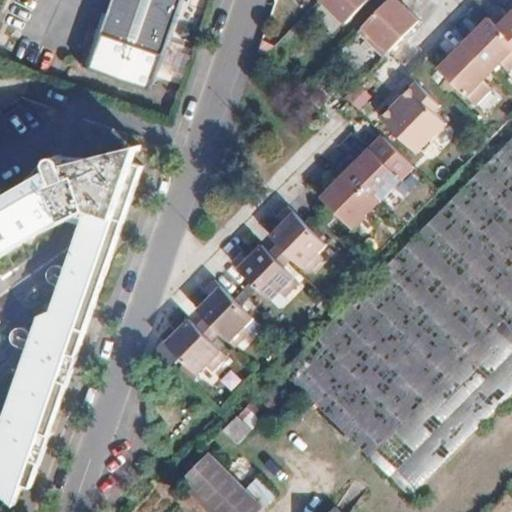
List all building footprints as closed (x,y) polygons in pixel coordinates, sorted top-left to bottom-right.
[(181,0),(111,0),(107,12),(99,9),(79,66),(130,84),(131,81),(151,88),(181,0)] [(285,0),(303,18),(321,0),(285,0)] [(321,0),(303,18),(327,41),(360,8),(352,0),(321,0)] [(502,7),(487,22),(511,45),(511,13),(510,16),(502,7)] [(363,76),(403,37),(396,29),(379,11),(338,52),(363,76)] [(479,41),(469,51),(499,82),(511,68),(511,45),(487,22),(474,35),(479,41)] [(463,46),(469,51),(479,41),(474,35),(463,46)] [(463,46),(454,54),(460,60),(469,51),(463,46)] [(474,108),(499,82),(469,51),(460,60),(454,54),(437,71),(445,79),(474,108)] [(397,101),(379,119),(415,154),(417,151),(422,151),(429,145),(429,139),(444,124),(426,106),(432,100),(409,78),(392,96),(397,101)] [(511,138),(284,370),(411,497),(511,395),(511,138)] [(350,154),(338,166),(377,203),(402,179),(370,148),(357,161),(350,154)] [(0,256),(78,211),(88,209),(51,320),(41,317),(0,433),(0,493),(12,503),(19,484),(29,486),(141,164),(110,153),(65,163),(64,158),(61,155),(57,154),(53,156),(51,158),(50,162),(52,168),(0,198),(0,256)] [(377,203),(338,166),(328,176),(335,183),(321,197),(352,228),(377,203)] [(323,245),(285,207),(273,218),(280,224),(268,236),(305,273),(319,259),(314,253),(323,245)] [(246,257),(240,251),(231,260),(269,299),(276,292),(282,297),(297,282),(258,245),(246,257)] [(250,318),(211,280),(200,291),(207,298),(194,310),(232,347),(246,333),(241,328),(250,318)] [(186,318),(175,329),(168,323),(156,336),(194,375),(204,365),(209,370),(223,356),(186,318)] [(238,389),(242,374),(226,370),(222,385),(238,389)] [(248,407),(240,415),(255,429),(262,421),(248,407)] [(238,416),(225,429),(239,443),(252,430),(238,416)] [(210,452),(182,481),(213,511),(259,511),(275,497),(273,495),(283,485),(252,449),(241,458),(258,478),(247,488),(210,452)]
